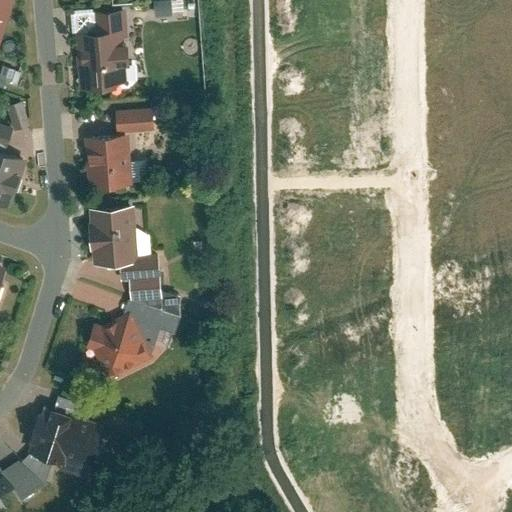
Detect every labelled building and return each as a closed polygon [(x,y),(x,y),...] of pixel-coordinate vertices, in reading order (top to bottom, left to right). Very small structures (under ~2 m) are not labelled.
[(0,0),(0,40),(2,41),(14,0),(0,0)] [(96,10),(98,29),(77,31),(82,87),(129,82),(127,59),(132,59),(127,8),(96,10)] [(24,124),(22,99),(5,100),(7,125),(24,124)] [(156,104),(119,107),(121,129),(159,125),(156,104)] [(91,181),(134,178),(131,130),(88,132),(91,181)] [(0,197),(13,201),(28,154),(0,144),(0,197)] [(165,291),(163,270),(160,249),(140,251),(137,200),(92,203),(95,257),(124,256),(126,274),(133,273),(135,294),(165,291)] [(182,309),(131,295),(127,308),(134,305),(154,349),(162,322),(178,327),(182,309)] [(154,349),(133,306),(107,318),(99,316),(88,341),(96,344),(109,371),(154,349)] [(14,457),(38,477),(59,452),(74,465),(106,428),(72,399),(75,395),(59,382),(47,395),(11,437),(23,447),(14,457)] [(0,492),(17,481),(0,456),(0,492)]
